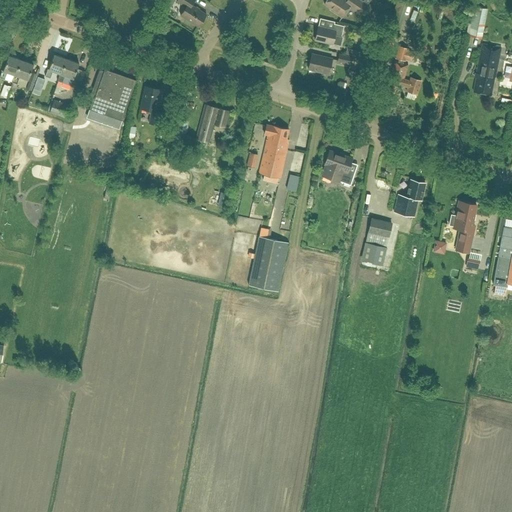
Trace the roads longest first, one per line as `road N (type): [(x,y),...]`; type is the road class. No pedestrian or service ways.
road 1 (tertiary): [(511,179),(280,99)]
road 2 (unclassified): [(66,161),(93,68),(118,42)]
road 3 (tertiary): [(118,42),(2,0)]
